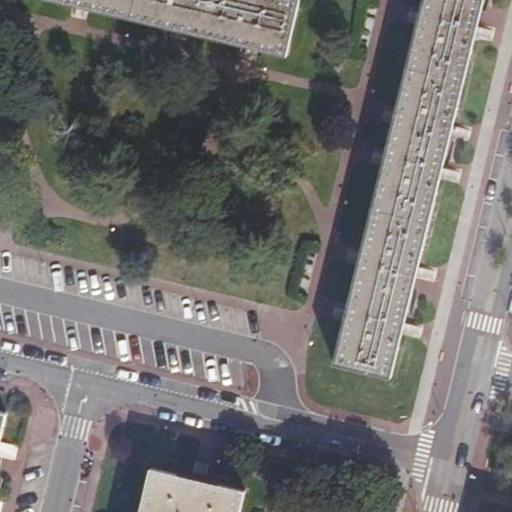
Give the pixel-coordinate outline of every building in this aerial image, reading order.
[(301,5),(279,0),(46,0),(288,57),(301,5)] [(437,0),(363,339),(417,351),(493,0),(437,0)] [(410,381),(417,351),(363,339),(357,368),(410,381)] [(0,419),(0,469),(11,422),(0,419)] [(136,511),(237,511),(243,488),(147,467),(136,511)]
